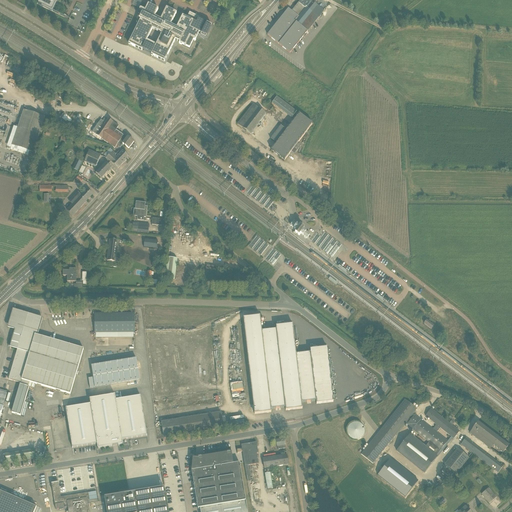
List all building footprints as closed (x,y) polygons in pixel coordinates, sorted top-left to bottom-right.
[(39,0),(38,4),(52,11),(57,0),(39,0)] [(206,39),(208,34),(212,26),(209,25),(210,23),(205,20),(205,22),(199,19),(200,18),(189,13),(187,18),(182,16),(177,28),(171,25),(176,13),(173,11),(174,11),(170,9),(169,10),(166,8),(161,20),(154,17),(156,14),(158,9),(148,4),(145,10),(144,10),(144,9),(139,7),(139,11),(139,10),(140,11),(142,12),(141,14),(140,14),(139,14),(139,15),(139,16),(139,17),(140,17),(139,19),(141,20),(128,44),(142,51),(142,49),(151,54),(151,55),(164,62),(175,40),(179,42),(179,44),(189,49),(193,40),(195,41),(198,35),(206,39)] [(307,31),(308,32),(319,17),(307,7),(304,11),(296,6),(292,11),(288,9),(283,15),(269,34),(268,34),(267,35),(290,52),(307,31)] [(290,118),(296,111),(276,96),(270,103),(290,118)] [(250,134),(253,130),(266,114),(253,104),(237,124),(250,134)] [(24,110),(12,146),(15,147),(33,153),(43,125),(45,125),(46,123),(50,124),(51,119),(45,117),(24,110)] [(312,125),(299,115),(271,152),(284,162),(294,149),(297,152),(301,147),(298,144),(312,125)] [(120,148),(123,144),(129,149),(134,142),(128,137),(127,139),(116,130),(119,126),(108,119),(105,123),(101,120),(92,133),(115,149),(117,146),(120,148)] [(89,151),(84,162),(96,167),(101,156),(89,151)] [(113,151),(109,155),(114,160),(115,160),(121,165),(129,157),(123,151),(120,154),(118,152),(116,154),(113,151)] [(106,158),(118,169),(121,165),(115,160),(114,160),(109,155),(106,158)] [(73,168),(78,171),(82,162),(77,159),(73,168)] [(96,173),(102,179),(111,168),(105,163),(96,173)] [(67,210),(68,211),(73,216),(93,195),(87,189),(81,195),(79,193),(71,201),(73,203),(67,210)] [(146,218),(147,210),(147,207),(145,207),(145,203),(136,202),(135,209),(134,209),(134,214),(137,214),(137,217),(146,218)] [(297,231),(295,233),(299,236),(301,234),(307,238),(310,234),(304,230),(304,229),(300,226),(294,222),(290,226),(297,231)] [(137,233),(148,234),(149,224),(138,223),(137,233)] [(158,241),(145,239),(144,248),(157,249),(158,241)] [(115,262),(118,241),(110,240),(107,261),(115,262)] [(178,258),(167,257),(164,278),(175,279),(178,258)] [(67,276),(67,282),(76,282),(76,269),(72,269),(72,270),(63,270),(63,276),(67,276)] [(135,334),(135,313),(94,314),(95,334),(135,334)] [(302,409),(302,402),(316,401),(316,404),(333,402),(327,348),(310,350),(310,353),(296,355),(293,325),(276,327),(276,330),(261,331),(260,316),(243,318),(254,414),(271,412),(271,409),(285,408),(286,411),(302,409)] [(427,320),(424,324),(431,329),(434,326),(427,320)] [(28,387),(30,383),(70,395),(83,349),(37,336),(15,330),(11,343),(10,342),(8,346),(10,347),(17,349),(8,380),(21,383),(20,385),(12,413),(20,416),(29,387),(28,387)] [(90,388),(140,380),(136,359),(91,366),(93,378),(88,379),(90,388)] [(231,392),(243,391),(242,382),(230,383),(231,392)] [(122,440),(147,436),(141,396),(116,400),(116,395),(90,399),(91,404),(66,408),(72,447),(97,443),(98,448),(123,444),(122,440)] [(361,454),(373,464),(394,437),(405,424),(407,425),(414,415),(413,414),(417,409),(405,400),(382,427),(361,454)] [(451,437),(453,438),(454,439),(459,432),(431,409),(425,416),(436,425),(440,428),(451,437)] [(220,412),(159,421),(161,437),(222,428),(220,412)] [(447,441),(437,433),(440,428),(436,425),(433,430),(414,415),(407,425),(439,451),(441,452),(453,438),(451,437),(447,441)] [(365,427),(351,421),(344,435),(358,441),(365,427)] [(484,439),(490,431),(478,422),(470,433),(482,442),(484,439)] [(493,446),(503,453),(509,445),(490,431),(484,439),(482,442),(491,449),(493,446)] [(439,451),(436,455),(410,434),(396,452),(422,473),(424,474),(438,456),(441,452),(439,451)] [(473,454),(477,448),(472,443),(466,438),(461,444),(473,454)] [(275,442),(277,450),(285,448),(283,440),(275,442)] [(473,454),(485,463),(489,457),(477,448),(473,454)] [(469,459),(457,449),(444,465),(456,474),(469,459)] [(34,450),(3,453),(4,461),(35,458),(34,450)] [(247,511),(239,463),(233,464),(231,452),(204,457),(195,458),(193,458),(191,471),(192,471),(198,509),(200,509),(200,511),(247,511)] [(286,455),(262,457),(263,468),(287,466),(286,455)] [(405,498),(415,485),(418,482),(390,459),(381,470),(377,475),(405,498)] [(492,468),(498,473),(503,467),(496,462),(492,468)] [(61,497),(58,483),(51,484),(53,493),(54,493),(54,496),(53,496),(56,509),(64,508),(64,507),(68,507),(68,511),(88,511),(87,501),(90,500),(88,493),(84,494),(84,492),(84,493),(84,494),(61,497)] [(106,511),(168,511),(164,488),(104,498),(106,511)] [(489,504),(496,497),(489,488),(481,494),(489,504)] [(0,511),(34,511),(36,507),(0,491),(0,511)]
